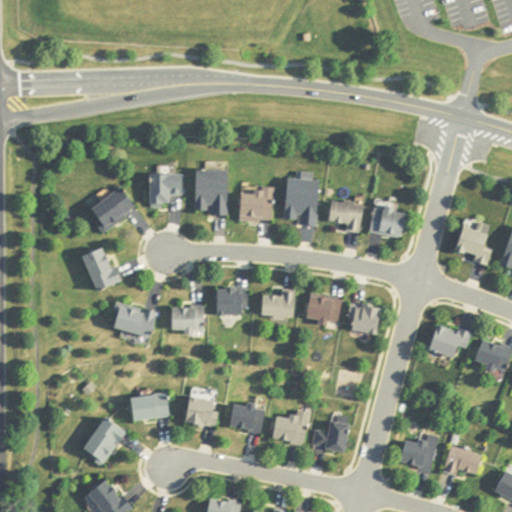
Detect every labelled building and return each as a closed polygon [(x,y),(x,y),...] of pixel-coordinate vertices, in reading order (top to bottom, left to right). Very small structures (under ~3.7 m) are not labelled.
[(234,214),(234,170),(202,170),(202,213),(234,214)] [(190,197),(191,174),(158,173),(157,207),(177,208),(177,196),(190,197)] [(290,222),(323,224),(327,181),(294,178),(290,222)] [(97,212),(113,231),(142,205),(125,187),(97,212)] [(278,222),(279,188),(246,187),(244,220),(278,222)] [(371,206),(338,198),(333,219),(352,224),(351,229),(365,232),(371,206)] [(380,201),(375,233),(409,238),(413,212),(401,210),(402,205),(380,201)] [(468,225),(459,252),(491,263),(501,236),(468,225)] [(90,255),(103,290),(126,281),(112,246),(90,255)] [(221,316),(249,316),(249,288),(221,288),(221,316)] [(301,292),(265,292),(265,317),(301,317),(301,292)] [(345,298),(314,298),(314,321),(345,321),(345,298)] [(164,310),(122,303),(117,328),(159,336),(164,310)] [(358,333),(386,333),(386,305),(358,305),(358,333)] [(209,307),(176,307),(176,330),(209,330),(209,307)] [(461,360),(466,347),(471,350),(477,335),(444,322),(433,349),(461,360)] [(511,371),(511,368),(511,346),(488,339),(481,361),(511,371)] [(138,396),(139,420),(175,419),(174,395),(138,396)] [(219,429),(225,402),(195,396),(190,423),(219,429)] [(235,428),(265,435),(270,408),(241,402),(235,428)] [(303,449),(315,426),(286,411),(274,434),(303,449)] [(88,452),(109,466),(132,431),(111,417),(88,452)] [(351,453),(355,424),(334,421),(333,433),(319,431),(317,448),(351,453)] [(403,460),(432,473),(442,449),(412,436),(403,460)] [(463,475),(464,471),(484,474),(488,453),(453,447),(449,472),(463,475)] [(96,494),(111,511),(133,511),(139,508),(114,478),(96,494)] [(244,511),(245,502),(213,502),(212,511),(244,511)]
